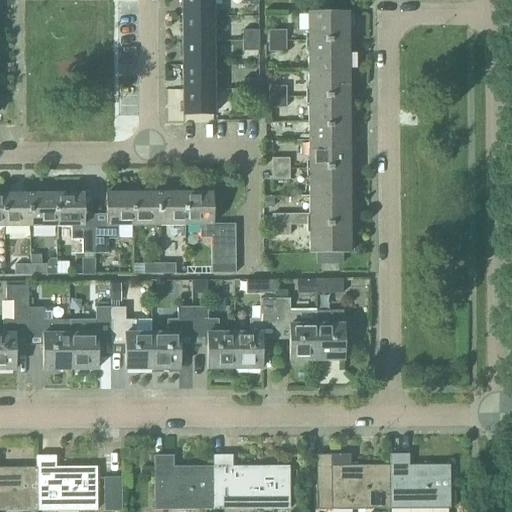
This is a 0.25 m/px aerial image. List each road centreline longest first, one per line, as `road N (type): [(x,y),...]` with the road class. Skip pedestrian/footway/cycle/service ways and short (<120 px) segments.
road 1 (residential): [(385,416),(384,10),(496,9)]
road 2 (residential): [(499,411),(496,9)]
road 3 (residential): [(0,417),(385,416)]
road 4 (residential): [(151,154),(149,0)]
road 5 (residential): [(0,156),(151,154)]
